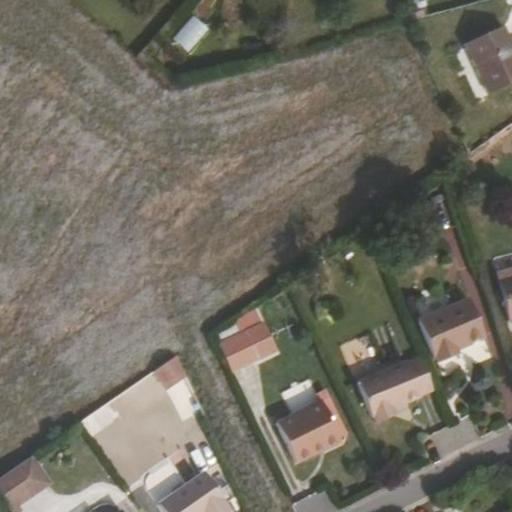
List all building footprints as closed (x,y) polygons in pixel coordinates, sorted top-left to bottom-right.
[(511,88),(511,77),(493,37),(453,55),(477,106),(511,88)] [(511,279),(486,286),(498,331),(511,327),(511,279)] [(455,357),(476,349),(460,310),(407,332),(423,371),(426,369),(429,374),(448,366),(444,358),(454,354),(455,357)] [(249,367),(236,340),(226,345),(223,341),(206,349),(222,381),(249,367)] [(425,400),(412,368),(396,374),(410,406),(425,400)] [(175,390),(165,370),(147,383),(156,400),(175,390)] [(396,374),(396,373),(347,393),(362,429),(366,427),(369,434),(387,427),(386,423),(384,419),(398,413),(410,408),(410,406),(396,374)] [(327,448),(309,412),(264,434),(285,476),(307,465),(304,460),(327,448)] [(386,423),(400,417),(398,413),(384,419),(386,423)] [(307,465),(330,454),(327,448),(304,460),(307,465)] [(0,511),(23,511),(43,498),(24,470),(0,486),(0,511)] [(214,511),(197,487),(162,511),(214,511)]
